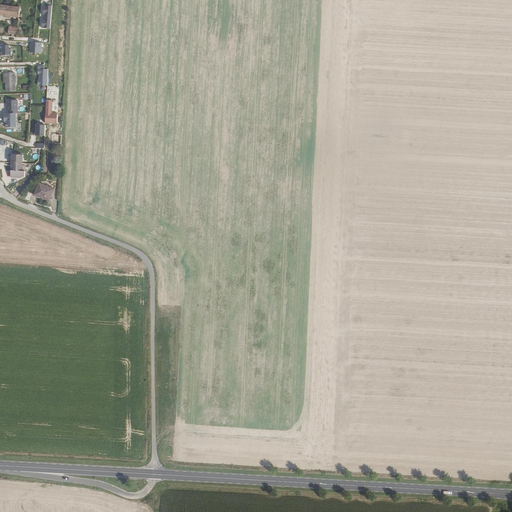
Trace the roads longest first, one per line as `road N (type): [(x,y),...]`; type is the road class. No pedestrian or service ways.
road 1 (unclassified): [(0,187),(148,263),(154,474)]
road 2 (primary): [(154,474),(511,494)]
road 3 (unclassified): [(0,469),(132,496),(154,474)]
road 4 (primary): [(0,465),(154,474)]
